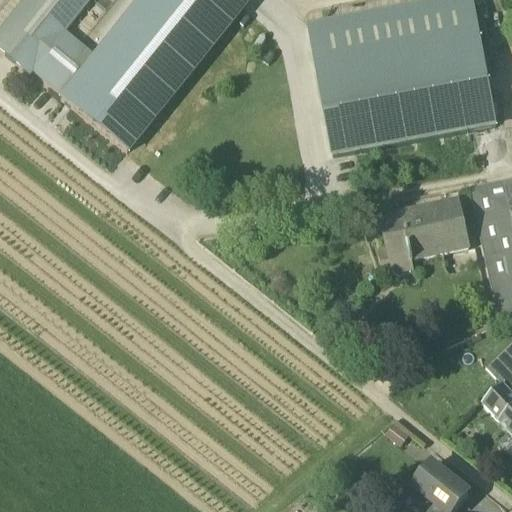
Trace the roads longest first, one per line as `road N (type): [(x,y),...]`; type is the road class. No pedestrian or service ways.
road 1 (track): [(511,511),(0,94)]
road 2 (track): [(179,238),(355,202)]
